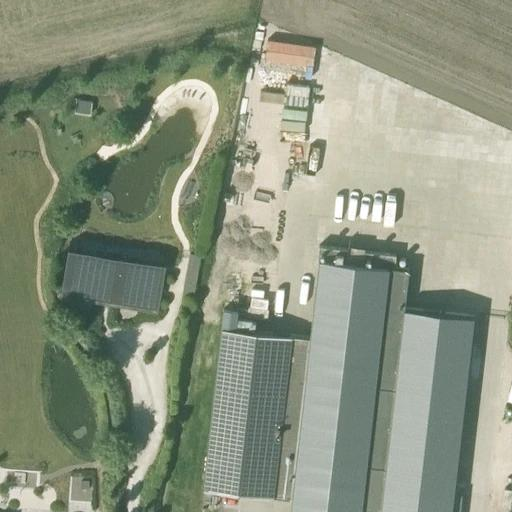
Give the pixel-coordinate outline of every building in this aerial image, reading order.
[(230,241),(259,245),(263,213),(220,207),(218,222),(233,224),(230,241)] [(374,386),(390,276),(404,278),(405,267),(395,266),(396,253),(365,250),(363,263),(347,261),(348,248),(319,245),(317,257),(319,258),(310,336),(291,497),(289,511),(361,511),(365,464),(374,386)] [(68,248),(60,295),(157,311),(165,264),(68,248)] [(246,273),(210,269),(204,322),(250,327),(251,318),(235,317),(236,308),(219,307),(222,279),(245,282),(246,273)] [(374,386),(365,464),(383,466),(378,511),(449,511),(473,315),(403,307),(402,307),(393,388),(374,386)] [(222,326),(202,486),(291,497),(310,336),(222,326)]
